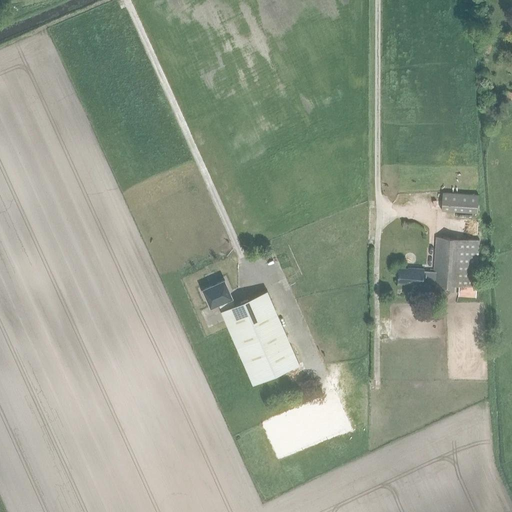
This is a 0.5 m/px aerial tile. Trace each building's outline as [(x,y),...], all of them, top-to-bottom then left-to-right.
[(499,101),(511,101),(511,92),(499,92),(499,101)] [(440,211),(476,213),(477,194),(441,192),(440,211)] [(475,297),(475,286),(478,240),(435,238),(433,272),(423,271),(424,269),(412,269),(411,269),(399,269),(398,284),(423,285),(423,284),(434,284),(434,290),(452,291),(453,285),(458,285),(458,296),(475,297)] [(274,259),(280,277),(293,273),(287,254),(274,259)] [(218,304),(253,384),(299,364),(267,291),(234,305),(231,298),(232,297),(224,280),(203,289),(204,291),(202,292),(205,299),(207,298),(211,307),(218,304)]
